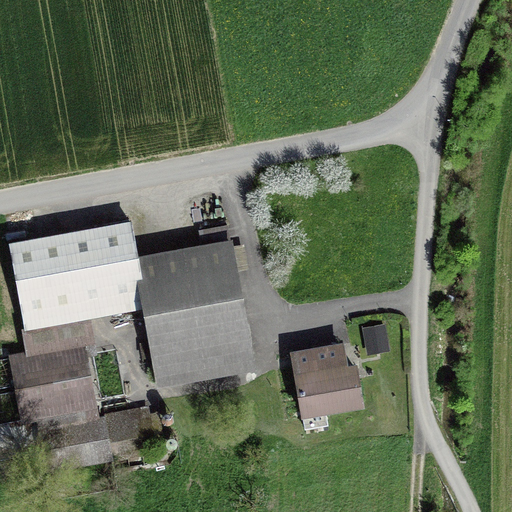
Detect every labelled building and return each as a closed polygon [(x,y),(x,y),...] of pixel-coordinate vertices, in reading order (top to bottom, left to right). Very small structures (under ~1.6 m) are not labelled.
[(156,391),(256,373),(233,243),(231,243),(228,226),(198,231),(201,249),(137,260),(131,224),(9,245),(24,331),(21,332),(25,353),(26,360),(87,350),(95,348),(90,321),(142,312),(156,391)] [(390,352),(385,324),(363,328),(368,356),(390,352)] [(290,355),(301,423),(303,423),(305,432),(328,428),(327,419),(365,412),(357,368),(347,370),(343,346),(290,355)] [(25,353),(8,356),(21,427),(35,425),(98,414),(87,350),(26,360),(25,353)] [(98,414),(35,425),(44,477),(158,458),(149,405),(98,414)]
